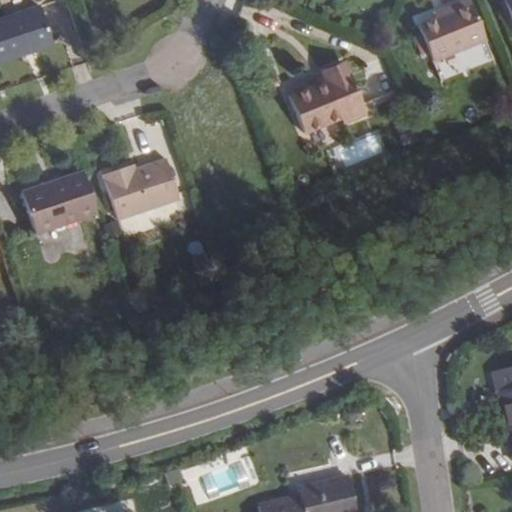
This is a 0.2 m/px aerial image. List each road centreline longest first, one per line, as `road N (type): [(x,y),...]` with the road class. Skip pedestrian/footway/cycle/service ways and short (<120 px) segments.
road 1 (tertiary): [(408,342),(257,403),(0,476)]
road 2 (residential): [(0,124),(146,73),(192,34),(209,0)]
road 3 (residential): [(408,342),(440,511)]
